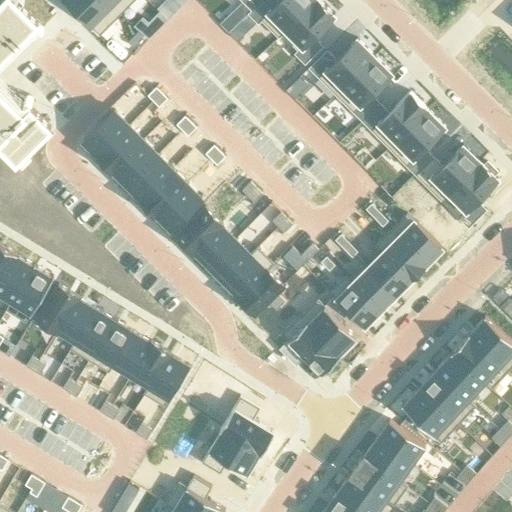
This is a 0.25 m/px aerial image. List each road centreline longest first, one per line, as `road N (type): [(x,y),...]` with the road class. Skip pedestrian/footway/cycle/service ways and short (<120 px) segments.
road 1 (residential): [(230,353),(211,310),(51,149)]
road 2 (residential): [(511,236),(335,424)]
road 3 (residential): [(376,0),(511,135)]
road 4 (residential): [(230,353),(335,424)]
